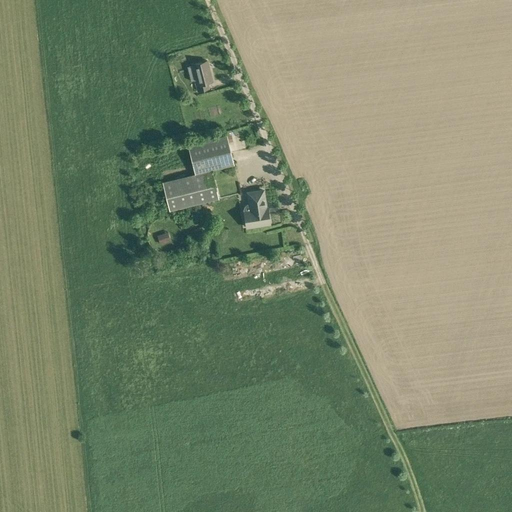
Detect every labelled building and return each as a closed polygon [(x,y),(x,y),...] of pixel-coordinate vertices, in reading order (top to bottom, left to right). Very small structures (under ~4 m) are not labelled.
[(193,64),(197,79),(195,79),(197,90),(209,87),(208,82),(212,80),(207,60),(193,64)] [(188,144),(195,174),(162,182),(169,209),(218,198),(211,169),(234,163),(226,134),(188,144)] [(252,178),(253,187),(263,186),(263,177),(252,178)] [(244,211),(246,227),(270,223),(267,207),(266,208),(263,190),(248,192),(249,204),(247,205),(245,206),(244,209),(244,211)] [(161,244),(167,242),(164,234),(158,236),(161,244)] [(291,297),(300,294),(298,288),(289,292),(291,297)]
